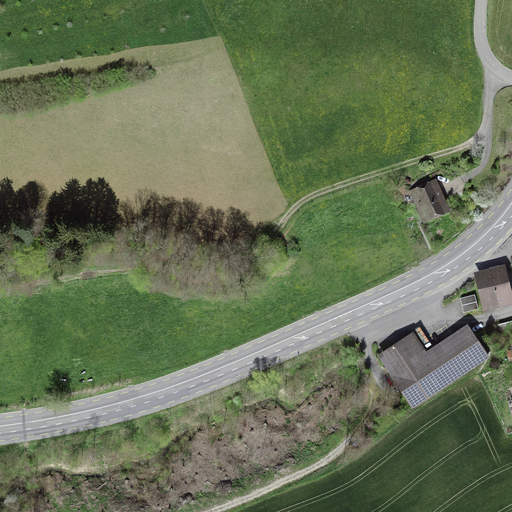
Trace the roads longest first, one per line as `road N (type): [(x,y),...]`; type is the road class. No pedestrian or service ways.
road 1 (primary): [(0,426),(169,387),(373,301),(473,246),(511,202)]
road 2 (track): [(44,282),(231,265),(266,245),(295,206),(318,192),(488,133)]
road 3 (track): [(211,511),(328,458),(367,414),(375,371),(350,311)]
